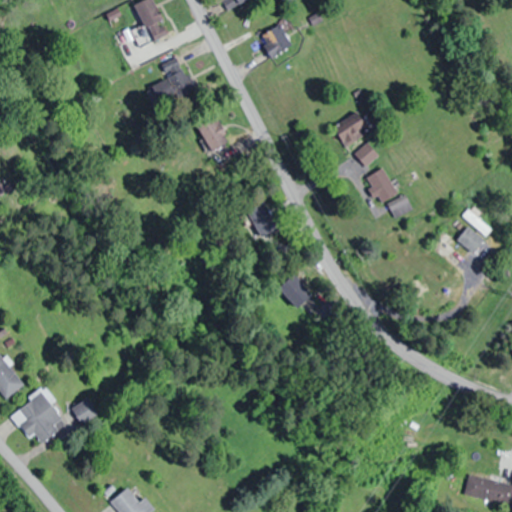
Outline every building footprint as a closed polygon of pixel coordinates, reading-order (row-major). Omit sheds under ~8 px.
[(138,47),(169,35),(155,0),(142,0),(134,3),(142,24),(131,29),(138,47)] [(272,57),(294,45),(281,23),(260,35),(272,57)] [(168,77),(153,84),(164,107),(194,93),(177,58),(162,65),(168,77)] [(367,166),(379,153),(363,136),(371,127),(354,110),(333,132),(367,166)] [(237,155),(214,113),(195,124),(218,165),(237,155)] [(398,193),(383,167),(367,177),(381,202),(398,193)] [(412,210),(406,195),(388,203),(394,217),(412,210)] [(473,252),(492,228),(468,208),(461,217),(469,224),(456,239),(473,252)] [(252,231),(264,223),(256,211),(244,218),(252,231)] [(323,297),(285,278),(273,301),(312,320),(323,297)] [(0,393),(5,400),(24,386),(0,354),(0,393)] [(28,441),(36,436),(41,445),(60,433),(55,425),(62,421),(44,392),(11,413),(28,441)] [(98,414),(87,398),(70,410),(81,425),(98,414)] [(110,501),(119,511),(152,511),(155,510),(146,497),(139,502),(128,488),(110,501)]
